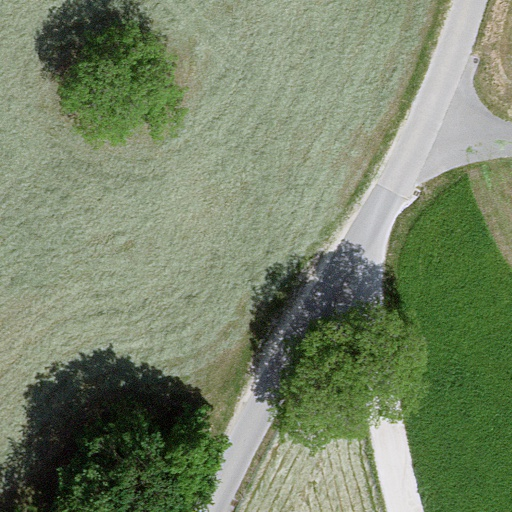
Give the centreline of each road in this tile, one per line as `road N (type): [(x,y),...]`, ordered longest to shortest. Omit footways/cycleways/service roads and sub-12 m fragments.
road 1 (unclassified): [(469,0),(417,138),(290,343),(211,511)]
road 2 (track): [(362,232),(404,511)]
